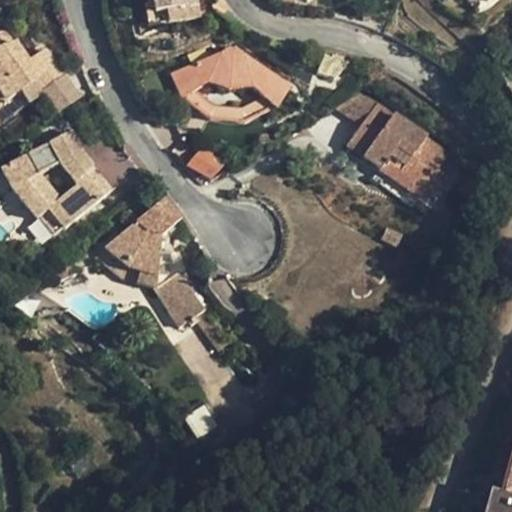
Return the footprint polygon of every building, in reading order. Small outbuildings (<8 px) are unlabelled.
[(195,0),(151,0),(153,15),(196,8),(195,0)] [(0,107),(33,84),(41,94),(64,76),(44,50),(27,63),(14,43),(8,33),(1,32),(0,32),(0,107)] [(233,50),(179,73),(188,94),(195,89),(206,82),(229,91),(254,86),(264,95),(274,104),(277,106),(290,86),(233,50)] [(188,94),(179,73),(170,76),(179,99),(184,96),(188,94)] [(33,84),(0,107),(0,124),(41,94),(33,84)] [(341,112),(360,126),(378,102),(359,88),(341,112)] [(216,105),(195,89),(188,94),(184,96),(211,117),(244,120),(274,104),(264,95),(241,107),(216,105)] [(417,197),(422,192),(437,170),(450,152),(378,102),(360,126),(346,146),(417,197)] [(47,210),(62,228),(63,231),(110,193),(91,169),(93,168),(82,155),(80,150),(70,133),(0,170),(10,189),(35,220),(37,219),(47,210)] [(211,180),(221,165),(198,149),(188,164),(211,180)] [(437,170),(422,192),(435,202),(451,180),(437,170)] [(182,219),(164,199),(104,249),(128,268),(139,271),(158,276),(177,329),(202,316),(187,286),(177,261),(159,262),(162,237),(182,219)] [(52,237),(62,228),(47,210),(37,219),(52,237)] [(156,290),(158,276),(139,271),(136,284),(156,290)] [(197,437),(216,425),(203,406),(185,418),(197,437)] [(511,511),(511,460),(503,496),(493,493),(488,511),(511,511)]
